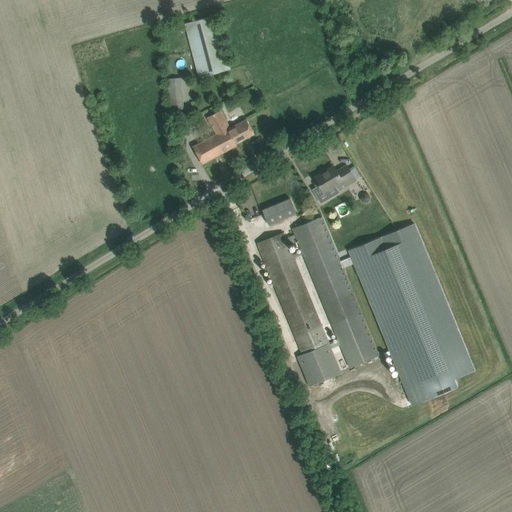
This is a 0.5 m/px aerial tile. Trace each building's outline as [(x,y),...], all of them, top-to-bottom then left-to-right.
[(185,23),(199,77),(230,69),(216,15),(185,23)] [(185,108),(182,77),(168,79),(171,109),(185,108)] [(254,133),(250,124),(247,119),(230,128),(220,110),(207,117),(216,134),(193,146),(202,164),(237,145),(236,143),(254,133)] [(356,180),(347,165),(337,171),(334,166),(315,178),(324,192),(335,185),(339,190),(356,180)] [(262,209),(269,225),(297,213),(290,197),(262,209)] [(340,345),(350,367),(379,355),(343,267),(341,261),(322,216),(293,228),(295,234),(298,241),(302,251),(303,254),(338,340),(339,340),(340,345)] [(343,267),(354,263),(354,264),(412,405),(458,387),(454,378),(475,370),(415,223),(348,250),(351,257),(341,261),(343,267)] [(257,243),(303,354),(297,357),(309,386),(342,372),(331,348),(340,345),(339,340),(329,344),(294,258),(303,254),(302,251),(293,255),(289,245),(298,241),(295,234),(286,238),(283,232),(257,243)]
